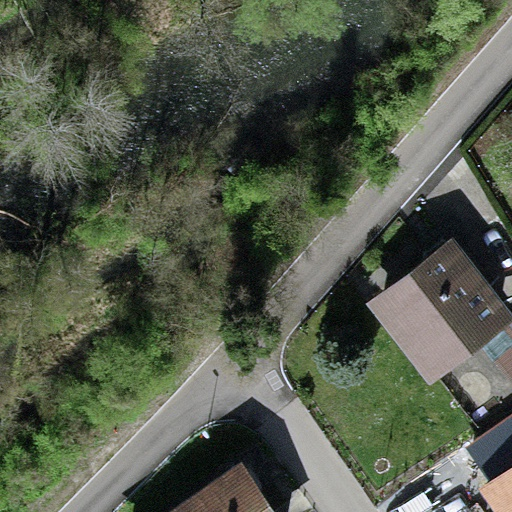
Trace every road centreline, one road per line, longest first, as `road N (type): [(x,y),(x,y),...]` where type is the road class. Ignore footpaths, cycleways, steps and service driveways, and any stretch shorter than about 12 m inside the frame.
road 1 (residential): [(239,361),(511,41)]
road 2 (residential): [(239,361),(91,511)]
road 3 (residential): [(343,511),(239,361)]
